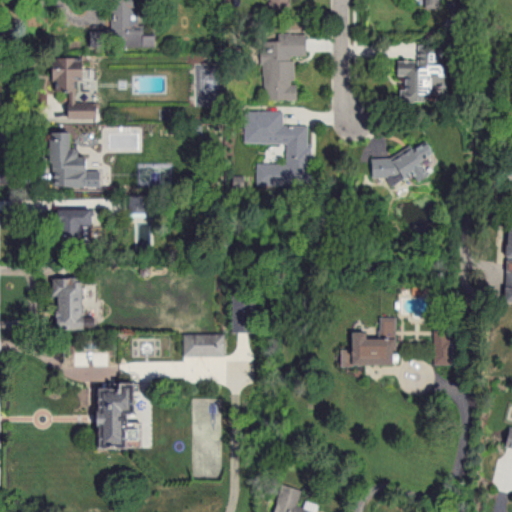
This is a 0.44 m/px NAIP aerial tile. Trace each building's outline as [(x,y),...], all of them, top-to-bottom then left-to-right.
[(91,31),(91,48),(145,47),(145,26),(137,26),(136,0),(107,0),(108,7),(113,7),(113,31),(91,31)] [(268,0),(269,15),(292,15),(292,0),(299,0),(268,0)] [(443,0),(426,0),(427,9),(443,10),(443,0)] [(264,101),(297,101),(296,56),(308,56),(308,35),(263,36),(264,101)] [(403,103),(447,103),(446,46),(419,46),(419,61),(398,61),(398,78),(402,78),(403,103)] [(69,118),(100,120),(100,110),(79,108),(80,80),(87,80),(88,68),(80,67),(80,59),(58,58),(56,93),(70,93),(69,118)] [(312,127),(285,127),(285,112),(246,112),(246,144),(288,144),(288,164),(259,164),(259,186),(312,186),(312,127)] [(53,132),(53,186),(94,186),(93,151),(74,151),(74,132),(53,132)] [(379,181),(386,178),(389,186),(418,175),(420,181),(438,174),(426,144),(372,165),(379,181)] [(511,222),(502,223),(501,303),(511,303),(511,222)] [(61,297),(61,330),(97,329),(96,321),(87,321),(85,278),(55,279),(56,297),(61,297)] [(234,333),(258,333),(258,290),(234,290),(234,333)] [(356,365),(398,365),(398,318),(384,318),(384,338),(371,338),(371,333),(356,332),(356,365)] [(452,364),(452,332),(437,332),(437,364),(452,364)] [(226,356),(226,334),(185,334),(185,356),(226,356)] [(101,449),(138,449),(138,386),(101,386),(101,449)] [(511,467),(509,467),(509,456),(491,456),(490,491),(511,491),(511,467)] [(283,485),(275,511),(319,511),(317,511),(318,508),(299,503),(303,490),(283,485)]
